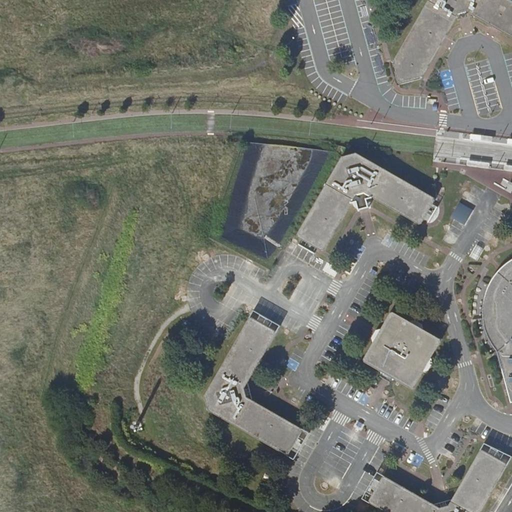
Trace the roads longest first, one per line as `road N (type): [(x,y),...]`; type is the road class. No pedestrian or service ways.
road 1 (unclassified): [(441,277),(428,278),(373,247),(298,382),(421,449),(437,439),(463,397)]
road 2 (track): [(0,117),(159,100),(330,109)]
road 3 (track): [(310,17),(290,21),(252,68),(42,87)]
